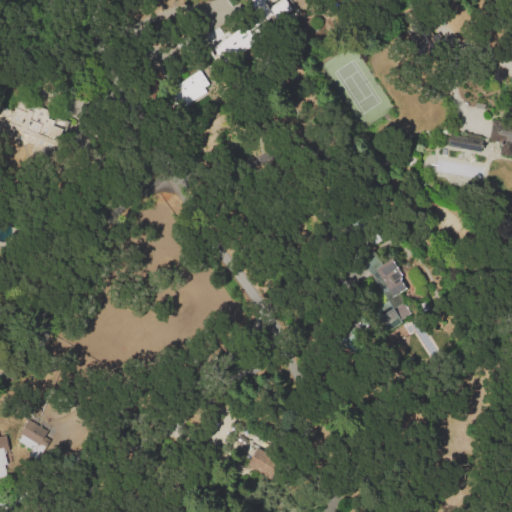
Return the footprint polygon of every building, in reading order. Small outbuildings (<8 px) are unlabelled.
[(245,0),(263,27),(291,9),(285,0),(277,0),(270,5),(267,0),(245,0)] [(211,42),(218,61),(256,45),(249,27),(211,42)] [(173,82),(182,103),(208,92),(200,71),(173,82)] [(3,107),(0,117),(0,130),(12,134),(13,130),(60,145),(68,120),(54,116),(54,119),(46,117),(48,108),(16,98),(13,110),(3,107)] [(491,119),(511,122),(511,156),(492,154),(493,144),(487,143),(491,119)] [(448,146),(450,133),(483,139),(480,152),(448,146)] [(391,258),(402,277),(400,278),(417,306),(391,321),(380,303),(386,300),(369,272),(391,258)] [(28,419),(57,439),(48,451),(32,440),(31,442),(18,433),(28,419)] [(245,466),(249,460),(238,453),(251,433),(293,460),(276,486),(245,466)] [(0,438),(5,437),(11,465),(4,466),(6,477),(0,478),(0,438)]
